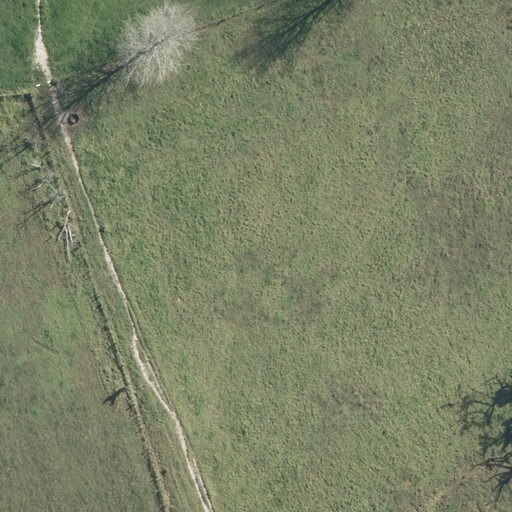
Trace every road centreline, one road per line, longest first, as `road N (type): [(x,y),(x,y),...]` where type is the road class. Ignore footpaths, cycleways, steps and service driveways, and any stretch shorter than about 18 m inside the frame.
road 1 (unknown): [(319,0),(290,321),(292,511)]
road 2 (unknown): [(314,58),(493,49),(511,39)]
